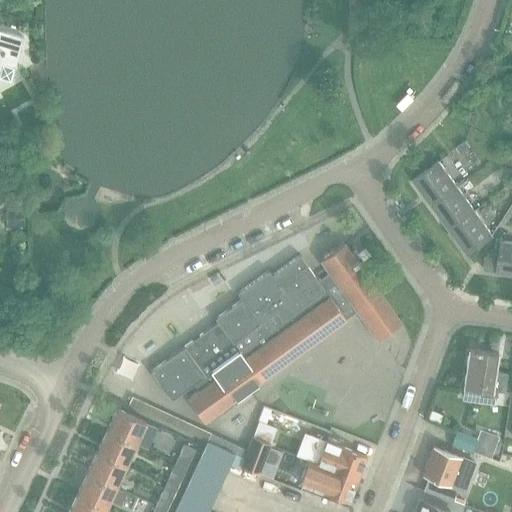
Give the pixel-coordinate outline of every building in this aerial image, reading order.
[(0,61),(0,62),(14,66),(23,37),(0,30),(0,61)] [(457,147),(461,153),(470,146),(466,141),(457,147)] [(429,203),(456,184),(438,159),(411,178),(429,203)] [(479,172),(485,179),(495,172),(489,164),(479,172)] [(446,227),(473,208),(456,184),(429,203),(446,227)] [(473,208),(446,227),(464,252),(491,234),(473,208)] [(23,210),(6,210),(7,226),(24,225),(23,210)] [(511,274),(511,242),(500,241),(498,252),(494,251),(493,255),(485,254),(483,267),(497,269),(496,272),(511,274)] [(377,338),(400,322),(343,242),(320,259),(329,272),(317,280),(299,254),(271,275),(268,270),(237,292),(241,298),(214,318),(217,322),(205,331),(212,341),(191,356),(184,346),(149,371),(170,400),(193,383),(198,390),(187,398),(204,421),(357,310),(377,338)] [(495,390),(503,391),(505,373),(492,370),(495,352),(467,348),(462,386),(477,388),(476,397),(494,399),(495,390)] [(184,430),(207,440),(211,433),(131,396),(128,405),(184,430)] [(106,429),(135,442),(145,420),(116,407),(106,429)] [(261,407),(257,419),(274,426),(279,413),(261,407)] [(269,445),(269,446),(276,427),(258,420),(253,436),(251,436),(240,466),(258,473),(269,445)] [(125,464),(135,442),(106,429),(96,450),(125,464)] [(457,432),(452,444),(472,452),(477,439),(457,432)] [(176,461),(185,465),(194,447),(195,444),(189,440),(186,445),(184,444),(176,461)] [(307,460),(356,478),(365,455),(325,440),(316,462),(308,459),(307,460)] [(173,511),(206,511),(233,453),(207,441),(173,511)] [(269,446),(269,445),(258,473),(262,475),(264,469),(276,474),(284,452),(269,446)] [(456,487),(465,490),(476,463),(431,446),(421,474),(428,476),(423,489),(451,500),(456,487)] [(115,485),(125,464),(96,450),(86,472),(115,485)] [(347,501),(356,478),(307,460),(299,482),(347,501)] [(175,487),(185,465),(176,461),(166,482),(175,487)] [(105,506),(115,485),(86,472),(76,493),(105,506)] [(166,508),(175,487),(166,482),(156,504),(166,508)] [(102,511),(105,506),(76,493),(67,511),(102,511)] [(414,511),(448,511),(449,511),(419,500),(414,511)]
